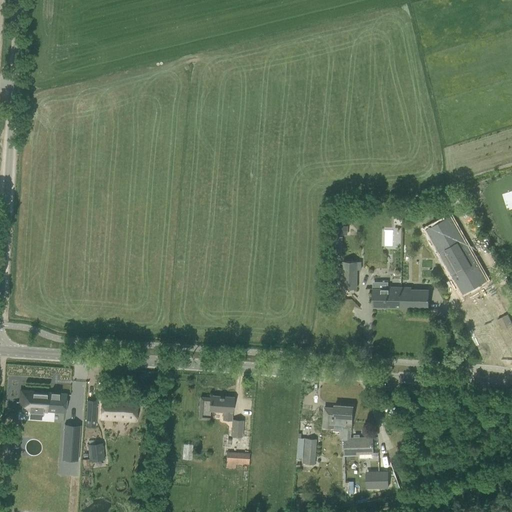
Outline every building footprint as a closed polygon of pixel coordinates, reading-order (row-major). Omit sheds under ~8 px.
[(334,234),(347,235),(347,226),(335,226),(334,234)] [(384,229),(384,246),(392,246),(393,230),(384,229)] [(437,235),(432,238),(465,294),(486,282),(459,235),(437,235)] [(342,289),(356,289),(356,262),(343,262),(342,289)] [(411,290),(411,288),(388,288),(388,290),(372,289),(372,307),(428,308),(429,290),(411,290)] [(43,411),(65,412),(66,395),(70,396),(70,395),(59,394),(59,393),(58,393),(51,393),(51,392),(51,393),(21,391),(20,402),(16,402),(16,403),(29,404),(29,412),(43,413),(43,411)] [(199,419),(210,420),(210,410),(223,411),(222,420),(231,421),(233,398),(211,397),(210,398),(200,397),(199,419)] [(95,426),(97,401),(87,400),(85,426),(95,426)] [(105,401),(103,421),(135,423),(137,403),(105,401)] [(324,408),(323,427),(333,428),(336,428),(336,425),(344,426),(344,429),(345,429),(351,429),(352,419),(353,407),(334,406),(334,408),(324,408)] [(232,436),(241,437),(242,421),(233,420),(232,436)] [(64,425),(62,460),(77,461),(80,426),(64,425)] [(99,439),(99,429),(87,429),(87,439),(99,439)] [(359,454),(373,454),(372,438),(350,438),(344,438),(344,456),(359,455),(359,454)] [(302,464),(314,465),(316,440),(303,439),(302,464)] [(88,445),(90,457),(90,461),(94,461),(94,456),(103,455),(102,443),(88,445)] [(183,444),(182,459),(191,460),(192,445),(183,444)] [(249,464),(249,454),(226,453),(226,467),(235,468),(235,463),(249,464)] [(198,481),(201,482),(202,465),(195,465),(195,474),(189,473),(189,477),(182,477),(182,488),(198,488),(198,481)] [(366,489),(388,489),(387,472),(366,472),(366,489)]
